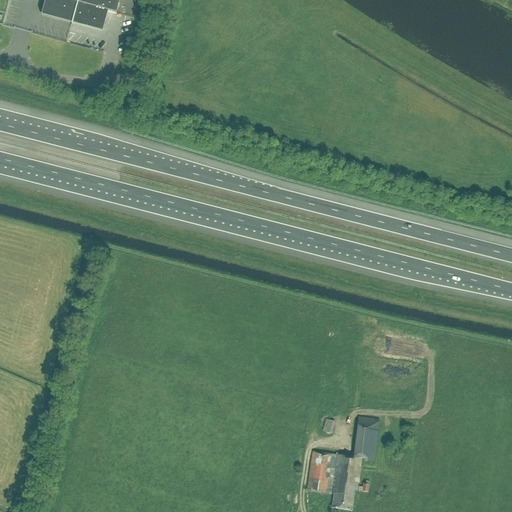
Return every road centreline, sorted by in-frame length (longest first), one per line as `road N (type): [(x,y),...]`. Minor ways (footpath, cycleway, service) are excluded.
road 1 (motorway): [(511,256),(0,125)]
road 2 (motorway): [(0,159),(511,290)]
road 3 (unclassified): [(113,56),(93,81),(0,62)]
